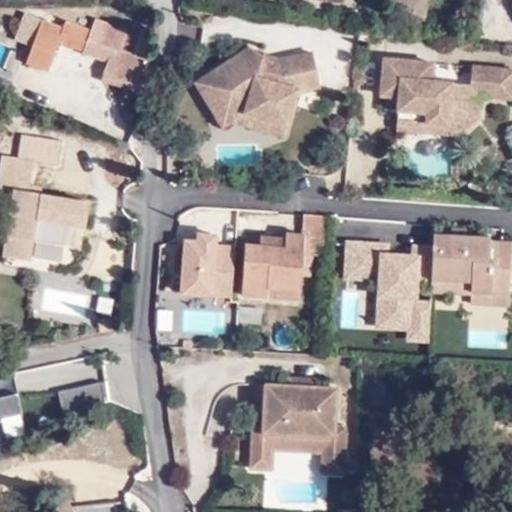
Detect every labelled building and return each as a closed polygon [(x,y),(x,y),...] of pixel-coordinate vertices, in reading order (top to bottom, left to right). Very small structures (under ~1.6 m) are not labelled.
[(430,19),(433,0),(396,0),(396,4),(420,17),(430,22),(430,19)] [(108,89),(138,99),(150,66),(124,56),(132,37),(98,25),(96,33),(60,22),(57,34),(33,26),(18,69),(41,77),(48,56),(83,68),(85,63),(114,73),(108,89)] [(241,99),(281,116),(293,85),(319,75),(309,45),(279,56),(276,66),(261,60),(266,50),(261,40),(212,58),(221,80),(209,83),(219,108),(226,105),(227,105),(241,99)] [(279,56),(266,50),(261,60),(276,66),(279,56)] [(398,90),(396,103),(429,108),(427,117),(463,119),(478,94),(511,97),(511,67),(475,63),(474,77),(436,73),(438,59),(388,53),(384,88),(398,90)] [(221,80),(212,58),(199,63),(209,83),(221,80)] [(459,131),(486,114),(478,94),(463,119),(427,117),(429,108),(396,103),(394,123),(459,131)] [(277,125),(281,116),(241,99),(227,105),(226,105),(277,125)] [(67,227),(91,230),(94,206),(34,200),(37,166),(5,162),(0,195),(0,207),(9,209),(4,255),(33,258),(34,246),(66,249),(67,227)] [(332,255),(335,212),(310,211),(309,226),(299,225),(298,236),(298,243),(297,250),(277,248),(278,241),(258,240),(255,290),(280,292),(280,282),(310,283),(312,253),(332,255)] [(435,288),(476,291),(480,281),(511,282),(511,245),(497,244),(494,238),(426,231),(424,250),(439,252),(435,288)] [(277,248),(297,250),(298,243),(298,236),(278,234),(278,241),(277,248)] [(233,241),(180,240),(179,301),(232,301),(233,241)] [(511,302),(511,300),(511,282),(480,281),(476,291),(478,300),(511,302)] [(280,282),(280,292),(310,293),(310,283),(280,282)] [(82,315),(84,295),(44,291),(42,310),(82,315)] [(288,366),(288,374),(315,375),(316,368),(288,366)] [(263,411),(263,421),(334,425),(335,416),(337,377),(315,375),(288,374),(266,372),(263,411)] [(61,413),(105,410),(103,384),(59,387),(61,413)] [(0,433),(26,431),(23,399),(0,400),(0,433)] [(263,421),(263,411),(254,410),(250,457),(270,459),(272,437),(323,440),(322,462),(342,463),(345,416),(335,416),(334,425),(263,421)] [(86,511),(81,505),(76,499),(63,510),(64,511),(86,511)] [(123,511),(120,501),(81,505),(86,511),(123,511)]
